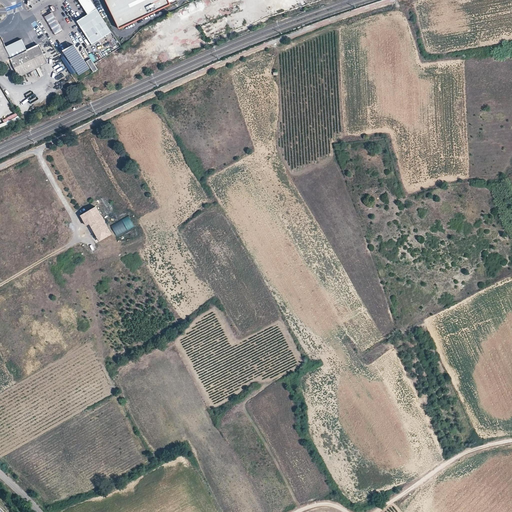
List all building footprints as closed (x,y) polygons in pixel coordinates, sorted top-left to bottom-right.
[(93,46),(112,33),(94,5),(91,0),(79,0),(89,16),(78,22),(93,46)] [(164,7),(160,0),(105,0),(119,27),(119,28),(120,28),(164,7)] [(63,31),(52,12),(45,17),(56,35),(63,31)] [(201,27),(206,39),(230,29),(224,17),(201,27)] [(0,66),(0,67),(12,62),(14,68),(19,77),(27,73),(48,63),(47,62),(39,46),(27,51),(22,40),(13,44),(5,48),(0,36),(0,66)] [(90,68),(75,45),(69,49),(64,52),(80,75),(90,68)] [(83,214),(89,223),(97,238),(110,231),(102,219),(95,207),(83,214)] [(83,214),(80,216),(86,225),(89,223),(83,214)] [(111,225),(116,236),(126,231),(122,220),(111,225)] [(97,238),(100,241),(111,234),(110,231),(97,238)]
